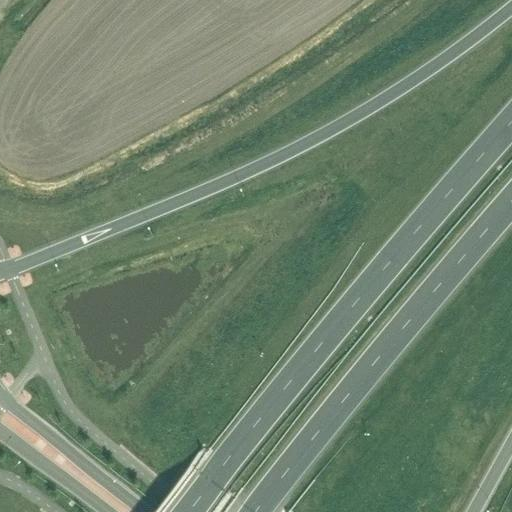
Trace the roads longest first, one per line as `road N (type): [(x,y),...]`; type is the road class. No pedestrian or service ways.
road 1 (trunk): [(511,6),(347,121),(237,176),(0,272)]
road 2 (trunk): [(511,122),(185,511)]
road 3 (trunk): [(256,511),(511,202)]
road 4 (secondary): [(145,511),(0,396)]
road 5 (secondary): [(0,432),(104,511)]
